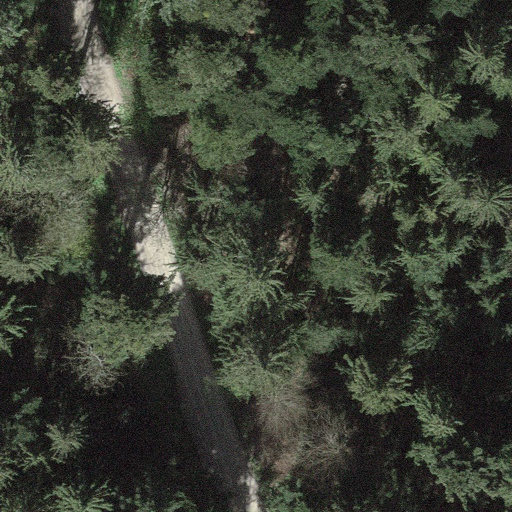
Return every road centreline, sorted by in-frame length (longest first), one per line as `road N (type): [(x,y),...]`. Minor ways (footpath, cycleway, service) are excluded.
road 1 (unclassified): [(239,511),(70,0)]
road 2 (track): [(297,0),(354,29),(511,139)]
